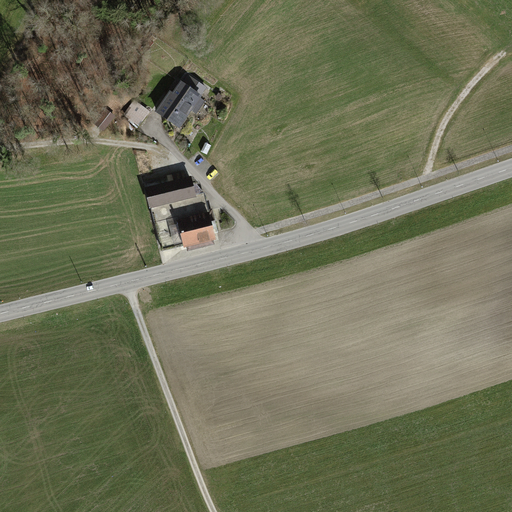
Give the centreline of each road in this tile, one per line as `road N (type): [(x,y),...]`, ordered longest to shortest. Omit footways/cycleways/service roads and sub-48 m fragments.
road 1 (tertiary): [(511,168),(331,229),(0,313)]
road 2 (track): [(511,148),(251,234)]
road 3 (track): [(213,511),(127,282)]
road 4 (track): [(0,149),(91,140),(174,150)]
